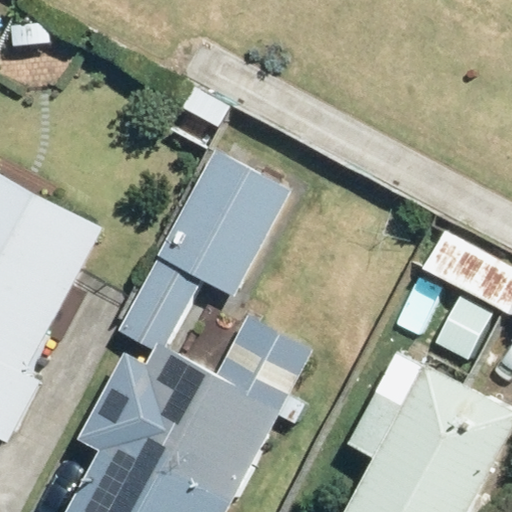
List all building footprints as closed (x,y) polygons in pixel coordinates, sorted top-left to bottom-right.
[(239,100),(203,81),(178,127),(213,147),(239,100)] [(308,184),(231,142),(131,324),(176,349),(215,278),(247,295),(308,184)] [(121,224),(0,160),(0,424),(27,439),(60,377),(44,369),(121,224)] [(511,252),(460,225),(437,268),(511,307),(511,252)] [(242,511),(330,351),(263,315),(232,372),(181,344),(170,366),(145,352),(100,435),(120,446),(83,511),(242,511)] [(361,511),(484,511),(511,459),(511,396),(415,345),(365,440),(392,454),(361,511)]
